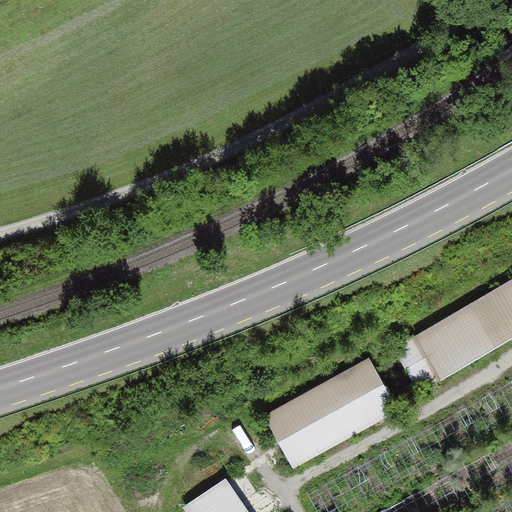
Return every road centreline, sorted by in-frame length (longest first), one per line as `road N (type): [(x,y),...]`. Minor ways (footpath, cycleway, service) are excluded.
road 1 (secondary): [(0,389),(240,302),(511,170)]
road 2 (track): [(0,235),(169,178),(306,114),(436,40),(471,0)]
